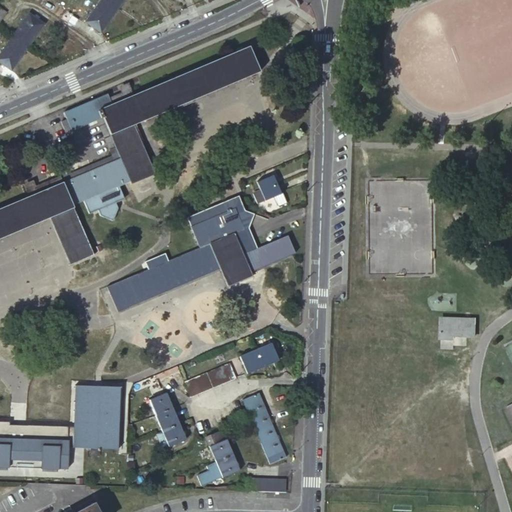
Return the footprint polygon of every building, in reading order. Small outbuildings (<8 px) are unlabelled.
[(104,0),(104,1),(119,11),(127,0),(104,0)] [(104,1),(87,24),(102,34),(119,11),(104,1)] [(30,15),(14,38),(29,49),(45,26),(30,15)] [(70,15),(66,21),(76,28),(81,22),(70,15)] [(14,38),(0,56),(0,63),(12,72),(29,49),(14,38)] [(0,208),(0,237),(48,217),(68,265),(93,255),(72,204),(84,200),(89,214),(98,210),(100,216),(114,221),(118,208),(116,203),(124,199),(119,185),(130,181),(131,183),(155,173),(134,123),(259,70),(249,45),(132,95),(110,104),(108,98),(106,93),(63,112),(66,119),(60,121),(65,133),(96,120),(103,117),(120,159),(63,182),(28,197),(0,208)] [(120,93),(108,98),(110,104),(132,95),(127,83),(118,87),(120,93)] [(67,174),(60,177),(63,182),(120,159),(103,117),(96,120),(111,155),(67,174)] [(60,177),(67,174),(64,165),(57,168),(59,174),(60,177)] [(23,184),(28,197),(63,182),(60,177),(59,174),(35,185),(32,180),(23,184)] [(257,202),(263,200),(273,196),(280,193),(272,174),(256,181),(259,189),(252,192),(257,202)] [(280,193),(273,196),(276,204),(279,205),(286,202),(282,192),(280,193)] [(105,286),(117,313),(118,312),(117,310),(136,302),(136,304),(138,304),(137,302),(157,293),(157,296),(159,295),(158,293),(177,285),(178,287),(179,286),(178,284),(198,277),(198,278),(200,278),(199,276),(218,268),(225,287),(251,277),(250,274),(291,257),(290,255),(293,253),(286,235),(253,249),(250,241),(248,241),(234,207),(190,226),(199,248),(105,286)] [(436,320),(434,340),(447,341),(447,337),(469,338),(470,322),(436,320)] [(238,356),(246,374),(277,360),(269,342),(238,356)] [(230,364),(222,367),(228,381),(235,378),(230,364)] [(215,370),(221,384),(228,381),(222,367),(215,370)] [(208,373),(207,373),(213,388),(221,384),(215,370),(208,373)] [(200,376),(205,391),(213,388),(207,373),(200,376)] [(193,379),(192,379),(198,394),(205,391),(200,376),(193,379)] [(192,379),(184,383),(190,397),(198,394),(192,379)] [(74,384),(72,447),(89,448),(89,455),(99,456),(99,448),(117,449),(119,386),(74,384)] [(147,399),(168,447),(185,440),(165,392),(152,397),(147,399)] [(258,392),(242,399),(269,464),(286,457),(258,392)] [(204,437),(208,446),(216,463),(233,456),(225,439),(220,441),(217,432),(204,437)] [(239,470),(233,456),(216,463),(207,467),(209,471),(198,476),(202,486),(222,478),(239,470)] [(248,491),(285,492),(286,479),(249,477),(248,491)] [(98,511),(94,504),(92,500),(68,511),(98,511)]
